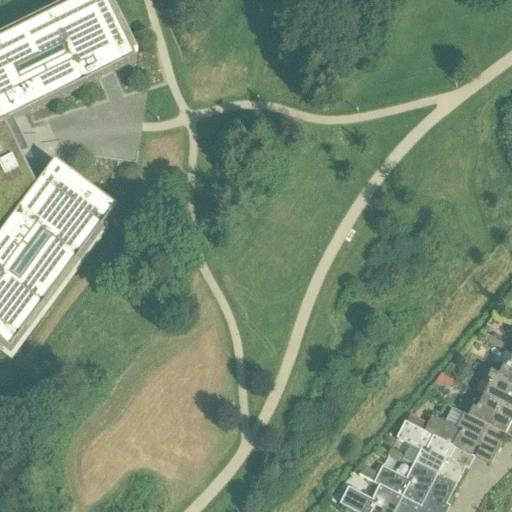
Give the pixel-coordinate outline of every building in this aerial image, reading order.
[(45,185),(42,183),(37,190),(33,183),(20,157),(12,141),(21,136),(15,123),(29,116),(30,115),(28,112),(96,79),(98,82),(100,81),(112,75),(114,74),(112,71),(131,61),(100,0),(96,0),(0,47),(0,342),(9,350),(112,213),(55,171),(45,185)] [(502,351),(504,346),(480,333),(477,338),(502,351)] [(511,360),(507,370),(503,368),(499,376),(498,377),(511,383),(511,360)] [(511,412),(511,383),(498,377),(499,376),(492,373),(486,384),(489,385),(483,398),(511,412)] [(511,425),(511,412),(483,398),(477,411),(473,409),(469,417),(468,418),(504,436),(510,424),(511,425)] [(468,418),(469,417),(463,414),(456,429),(432,418),(424,434),(471,458),(471,459),(475,461),(490,468),(505,437),(504,436),(468,418)] [(406,425),(417,431),(421,422),(410,417),(406,425)] [(424,434),(417,431),(406,425),(405,425),(397,441),(420,452),(412,467),(456,488),(465,470),(469,472),(475,461),(471,459),(471,458),(424,434)] [(393,461),(396,454),(390,451),(387,458),(393,461)] [(399,463),(402,456),(396,454),(393,461),(399,463)] [(447,506),(456,488),(412,467),(406,480),(382,468),(381,470),(379,468),(375,474),(364,469),(359,478),(379,488),(427,511),(448,511),(451,509),(447,506)] [(427,511),(379,488),(372,501),(348,490),(340,507),(348,511),(427,511)]
